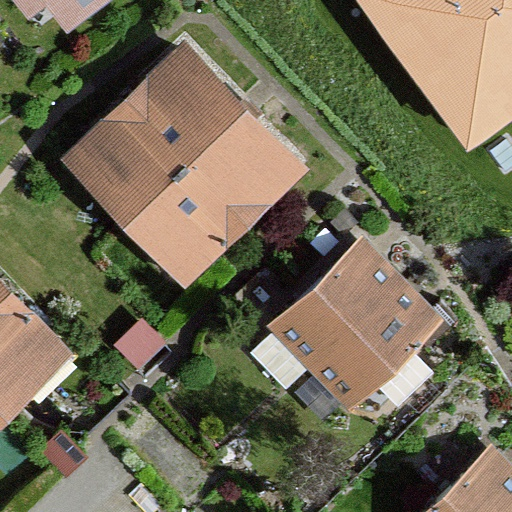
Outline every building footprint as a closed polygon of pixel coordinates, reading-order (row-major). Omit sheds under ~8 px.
[(24,0),(30,8),(40,0),(49,0),(70,27),(105,0),(24,0)] [(511,0),(362,0),(464,140),(511,105),(511,0)] [(185,269),(291,166),(184,56),(77,160),(185,269)] [(349,398),(433,321),(363,245),(279,323),(349,398)] [(0,413),(60,357),(0,293),(0,413)] [(139,359),(168,338),(149,312),(120,334),(139,359)] [(511,511),(511,473),(494,455),(433,511),(511,511)]
